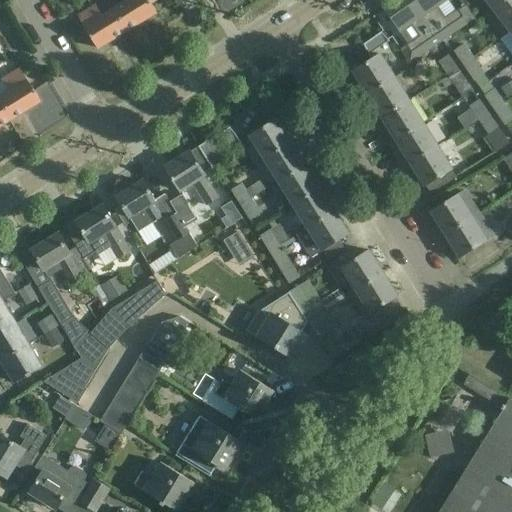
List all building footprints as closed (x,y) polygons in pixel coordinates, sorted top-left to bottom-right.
[(134,0),(116,12),(129,32),(158,14),(152,5),(160,0),(134,0)] [(442,41),(413,0),(398,0),(384,10),(385,11),(400,32),(412,24),(421,37),(401,50),(411,63),(442,41)] [(413,0),(442,41),(474,19),(465,5),(446,19),(437,6),(446,0),(413,0)] [(505,0),(486,0),(494,9),(505,0)] [(510,31),(511,29),(511,0),(505,0),(494,9),(510,31)] [(99,50),(129,32),(116,12),(104,19),(97,8),(80,19),(99,50)] [(370,53),(389,40),(388,39),(382,31),(364,43),(370,53)] [(453,51),(463,66),(473,59),(463,44),(453,51)] [(448,77),(459,70),(448,55),(437,62),(448,77)] [(395,79),(380,56),(354,73),(368,96),(395,79)] [(484,74),(473,59),(463,66),(473,82),(484,74)] [(459,70),(448,77),(463,99),(473,91),(459,70)] [(19,71),(0,83),(0,105),(10,122),(39,104),(19,71)] [(395,79),(368,96),(383,119),(409,102),(395,79)] [(511,96),(511,81),(501,88),(507,99),(511,96)] [(494,111),(505,103),(494,88),(483,96),(494,111)] [(479,99),(468,107),(473,113),(479,122),(489,114),(479,99)] [(423,124),(409,102),(383,119),(397,142),(424,125),(423,124)] [(511,121),(511,113),(505,103),(494,111),(505,127),(511,121)] [(0,127),(10,122),(0,105),(0,127)] [(479,122),(474,125),(480,134),(482,133),(485,130),(488,135),(485,137),(496,153),(510,144),(489,114),(479,122)] [(250,136),(265,159),(292,142),(277,119),(250,136)] [(412,164),(438,147),(429,133),(436,129),(430,120),(423,124),(424,125),(397,142),(412,164)] [(238,141),(230,128),(199,147),(213,170),(226,162),(220,152),(238,141)] [(279,182),(306,165),(292,142),(265,159),(279,182)] [(445,143),(438,147),(412,164),(427,187),(453,171),(445,158),(452,154),(445,143)] [(206,175),(191,152),(166,168),(180,191),(193,183),(207,206),(219,198),(205,176),(206,175)] [(511,152),(501,160),(511,177),(511,152)] [(294,205),(321,188),(306,165),(279,182),(294,205)] [(240,207),(251,200),(251,199),(268,189),(262,180),(246,190),(242,184),(230,191),(240,207)] [(157,201),(156,200),(144,181),(117,198),(139,233),(163,217),(154,203),(157,201)] [(335,211),(321,188),(294,205),(308,228),(335,211)] [(198,220),(182,195),(170,203),(177,213),(186,228),(198,220)] [(433,211),(447,235),(474,219),(459,195),(433,211)] [(251,200),(240,207),(249,222),(261,215),(251,200)] [(232,202),(220,207),(226,221),(238,216),(232,202)] [(82,231),(71,238),(76,247),(83,258),(96,250),(99,255),(111,248),(118,259),(130,251),(116,228),(116,227),(104,206),(77,222),(82,231)] [(308,228),(296,235),(310,258),(322,251),(323,252),(328,259),(344,248),(340,241),(350,235),(335,211),(308,228)] [(190,234),(186,228),(177,213),(165,221),(178,241),(190,234)] [(480,215),(474,219),(447,235),(462,259),(488,242),(481,231),(488,226),(480,215)] [(269,253),(280,246),(271,230),(259,237),(269,253)] [(237,231),(223,240),(233,255),(247,247),(237,231)] [(58,234),(31,250),(38,261),(49,280),(50,279),(62,272),(73,288),(85,281),(74,263),(83,258),(76,247),(69,251),(58,234)] [(300,278),(280,246),(269,253),(289,285),(300,278)] [(358,291),(385,274),(370,251),(343,268),(358,291)] [(0,303),(3,302),(15,294),(0,268),(0,303)] [(385,274),(358,291),(372,314),(399,297),(385,274)] [(126,292),(118,279),(102,289),(110,302),(126,292)] [(158,280),(140,291),(153,306),(166,294),(158,280)] [(289,292),(308,322),(309,322),(328,310),(346,298),(340,288),(321,301),(308,280),(289,292)] [(38,300),(29,285),(18,293),(27,307),(38,300)] [(140,291),(125,301),(140,317),(153,306),(140,291)] [(308,322),(289,292),(258,312),(247,330),(294,360),(309,336),(302,332),(308,322)] [(110,311),(126,329),(140,317),(125,301),(112,309),(110,311)] [(0,332),(16,323),(3,302),(0,303),(0,332)] [(328,310),(309,322),(319,339),(338,328),(328,310)] [(126,329),(110,311),(100,323),(118,339),(126,329)] [(57,328),(61,326),(54,314),(37,324),(44,335),(57,328)] [(0,355),(3,360),(29,344),(16,323),(0,332),(0,355)] [(118,339),(100,323),(91,333),(109,349),(118,339)] [(64,342),(57,328),(44,335),(52,349),(64,342)] [(136,362),(158,376),(175,347),(153,334),(136,362)] [(42,366),(29,344),(3,360),(16,382),(42,366)] [(149,391),(158,376),(136,362),(127,378),(149,391)] [(274,391),(241,370),(231,385),(222,379),(220,383),(216,381),(202,402),(231,420),(239,408),(254,417),(256,415),(266,399),(268,401),(274,391)] [(86,390),(60,373),(44,383),(78,404),(86,390)] [(507,398),(468,375),(463,384),(500,406),(499,408),(501,409),(436,511),(511,511),(511,400),(507,398)] [(142,402),(149,391),(127,378),(120,389),(142,402)] [(142,402),(120,389),(113,401),(134,415),(142,402)] [(72,405),(59,397),(51,410),(64,418),(72,405)] [(128,424),(134,415),(113,401),(107,411),(128,424)] [(106,425),(122,435),(128,424),(107,411),(101,422),(106,425)] [(242,442),(200,415),(175,456),(210,478),(217,465),(222,468),(224,465),(224,466),(234,450),(236,451),(242,442)] [(29,464),(35,468),(43,455),(42,455),(36,452),(46,436),(27,424),(20,436),(25,440),(21,447),(1,435),(0,435),(0,474),(6,478),(15,464),(25,470),(29,464)] [(428,457),(451,452),(446,429),(423,434),(428,457)] [(68,471),(43,455),(35,468),(41,472),(29,492),(56,508),(59,503),(73,511),(78,502),(82,496),(80,494),(87,482),(85,481),(86,476),(84,471),(78,467),(73,467),(68,471)] [(194,482),(160,461),(151,477),(142,471),(134,484),(142,489),(174,509),(176,506),(186,491),(188,492),(194,482)] [(82,496),(78,502),(94,511),(95,511),(110,489),(93,479),(82,496)]
